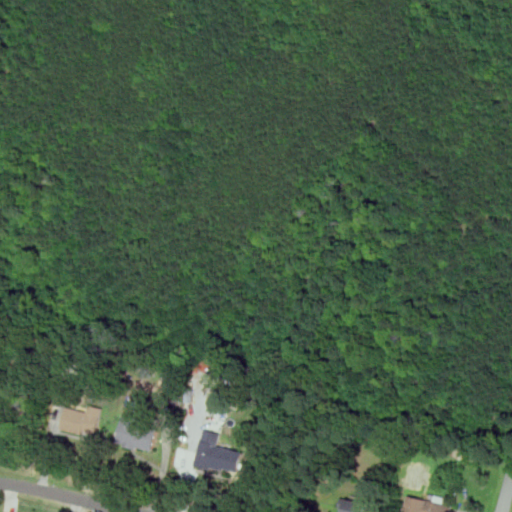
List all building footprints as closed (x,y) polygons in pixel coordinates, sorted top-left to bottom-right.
[(0,397),(10,396),(8,380),(0,381),(0,397)] [(212,405),(231,410),(235,392),(217,387),(212,405)] [(64,427),(98,435),(105,407),(90,404),(89,412),(69,407),(64,427)] [(155,450),(160,422),(123,416),(118,443),(155,450)] [(239,448),(201,442),(197,465),(236,470),(239,448)] [(454,511),(456,501),(410,492),(406,511),(454,511)] [(368,511),(370,501),(346,498),(343,511),(368,511)]
